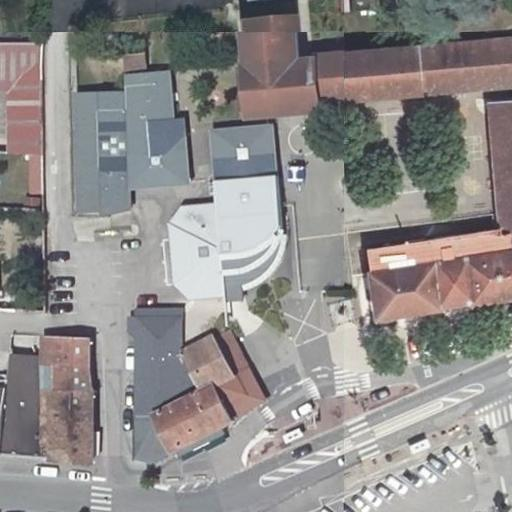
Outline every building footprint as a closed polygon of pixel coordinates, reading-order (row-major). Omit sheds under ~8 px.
[(299,20),(249,23),(251,65),(301,61),(299,20)] [(323,103),(443,93),(511,87),(511,41),(320,57),(320,60),(301,61),(251,65),(247,65),(251,118),(281,115),(281,104),(290,104),(291,115),(324,112),(323,103)] [(0,88),(7,89),(8,155),(43,154),(42,42),(0,42),(0,88)] [(154,53),(135,55),(135,68),(155,67),(154,53)] [(180,120),(177,70),(135,73),(135,91),(136,188),(194,182),(190,119),(180,120)] [(109,91),(85,91),(86,206),(136,206),(136,194),(129,195),(129,187),(136,188),(135,91),(123,90),(119,97),(109,91)] [(511,103),(496,104),(501,229),(452,238),(441,238),(441,239),(368,247),(373,271),(378,315),(440,308),(471,301),(471,305),(511,299),(511,103)] [(281,104),(281,115),(291,115),(290,104),(281,104)] [(281,207),(275,126),(252,127),(217,130),(220,182),(222,204),(186,206),(174,223),(178,285),(195,297),(249,294),(248,284),(254,280),(261,276),(268,269),(272,264),(276,257),(279,250),(282,242),(283,235),(281,207)] [(158,414),(212,386),(193,350),(185,355),(185,321),(186,321),(186,308),(139,309),(139,319),(134,319),(134,331),(141,339),(141,459),(155,463),(176,453),(158,414)] [(251,366),(231,328),(192,348),(193,350),(212,386),(218,383),(222,381),(235,374),(251,366)] [(93,364),(93,338),(50,337),(50,362),(50,369),(50,462),(88,465),(87,463),(93,458),(96,458),(96,433),(96,425),(95,393),(96,393),(96,389),(95,389),(93,364)] [(50,462),(50,369),(50,362),(16,361),(16,382),(14,382),(11,423),(10,454),(10,459),(50,462)] [(235,374),(246,396),(252,408),(268,400),(251,366),(235,374)] [(233,402),(246,396),(235,374),(222,381),(233,402)] [(10,454),(11,423),(14,382),(9,382),(10,393),(0,393),(0,459),(10,459),(10,454)] [(0,393),(10,393),(9,382),(0,382),(0,393)] [(218,383),(212,386),(158,414),(176,453),(182,450),(185,455),(227,434),(225,429),(238,422),(236,417),(230,404),(218,383)] [(233,402),(230,404),(236,417),(252,408),(246,396),(233,402)]
